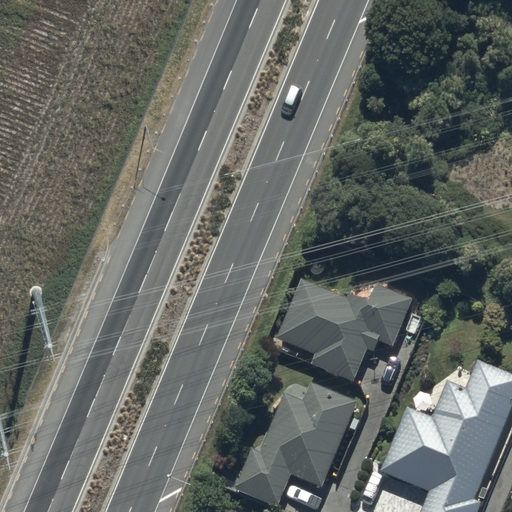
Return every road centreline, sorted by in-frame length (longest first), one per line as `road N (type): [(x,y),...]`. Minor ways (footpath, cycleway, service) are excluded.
road 1 (trunk): [(344,0),(130,511)]
road 2 (trunk): [(48,511),(261,0)]
